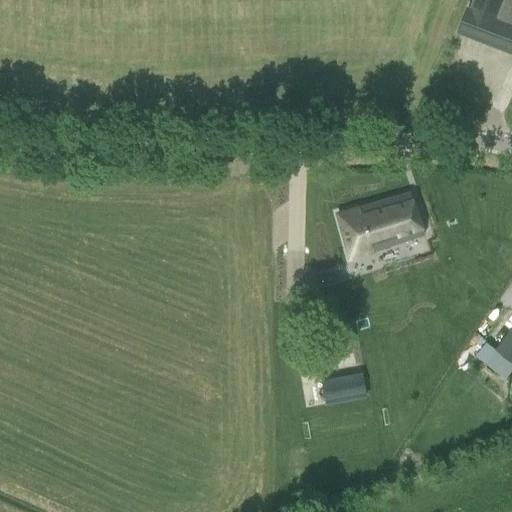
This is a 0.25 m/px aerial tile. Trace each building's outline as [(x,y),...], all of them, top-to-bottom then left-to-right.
[(511,53),(511,27),(494,21),(502,0),(473,0),(469,12),(465,10),(456,35),(511,56),(511,53)] [(511,0),(506,0),(501,18),(511,21),(511,0)] [(338,219),(343,238),(349,258),(421,237),(409,195),(371,205),(372,209),(338,219)] [(342,291),(391,284),(388,264),(339,271),(342,291)] [(511,331),(498,350),(497,351),(511,362),(511,331)] [(359,374),(320,381),(324,405),(364,398),(359,374)]
